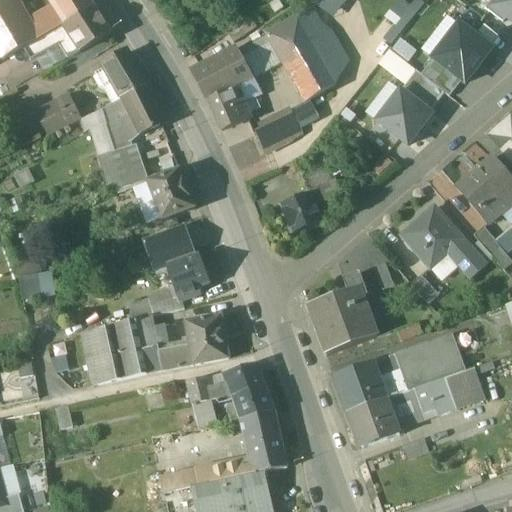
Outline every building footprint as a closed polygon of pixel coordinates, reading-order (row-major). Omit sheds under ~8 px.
[(11,0),(0,0),(0,55),(3,62),(23,50),(36,43),(25,24),(11,0)] [(66,0),(56,6),(25,24),(36,43),(52,34),(64,27),(95,10),(88,0),(66,0)] [(336,20),(350,0),(317,0),(315,4),(336,20)] [(511,0),(505,0),(496,11),(511,22),(511,0)] [(95,10),(64,27),(80,52),(111,34),(95,10)] [(325,37),(312,12),(296,21),(335,88),(347,65),(329,34),(325,37)] [(251,19),(228,35),(234,44),(257,29),(251,19)] [(267,38),(305,105),(335,88),(296,21),(267,38)] [(80,52),(64,27),(52,34),(59,44),(60,46),(68,59),(80,52)] [(491,52),(460,28),(435,62),(463,83),(465,85),(491,52)] [(36,43),(23,50),(31,62),(60,46),(59,44),(52,34),(36,43)] [(402,40),(393,50),(409,64),(418,53),(402,40)] [(150,88),(129,53),(104,66),(105,68),(114,84),(105,89),(114,105),(123,100),(123,101),(150,88)] [(237,53),(195,76),(209,103),(235,89),(252,80),(237,53)] [(463,83),(435,62),(422,78),(445,95),(450,100),(463,83)] [(105,68),(96,72),(95,77),(100,87),(105,89),(114,84),(105,68)] [(430,114),(445,95),(416,73),(402,93),(430,114)] [(150,88),(123,101),(140,137),(167,123),(150,88)] [(235,89),(209,103),(223,134),(248,120),(235,89)] [(430,114),(402,93),(377,126),(408,150),(434,117),(430,114)] [(69,98),(38,114),(50,138),(81,121),(69,98)] [(114,105),(101,112),(113,150),(130,141),(140,137),(123,101),(123,100),(114,105)] [(254,135),(229,148),(238,168),(302,136),(299,131),(318,121),(309,105),(254,135)] [(248,120),(223,134),(229,148),(254,135),(248,120)] [(138,167),(130,141),(113,150),(114,154),(124,185),(150,177),(146,164),(138,167)] [(124,185),(114,154),(102,158),(111,189),(124,185)] [(511,182),(493,160),(458,190),(489,227),(501,217),(511,208),(511,207),(511,182)] [(329,167),(303,178),(308,191),(334,180),(329,167)] [(181,170),(149,183),(162,219),(163,221),(167,220),(170,228),(178,225),(175,217),(196,209),(181,170)] [(312,195),(280,210),(291,238),(323,225),(312,195)] [(511,208),(501,217),(511,229),(511,208)] [(435,210),(402,239),(431,272),(449,256),(463,243),(464,243),(435,210)] [(511,229),(496,243),(506,257),(511,251),(511,229)] [(496,243),(484,230),(474,238),(491,257),(504,273),(511,266),(511,263),(506,257),(496,243)] [(197,258),(188,231),(147,246),(158,277),(169,273),(168,269),(197,258)] [(463,243),(449,256),(472,282),(486,269),(463,243)] [(197,258),(168,269),(169,273),(175,288),(170,290),(174,301),(179,299),(180,303),(201,296),(198,288),(210,284),(200,257),(197,258)] [(386,266),(375,270),(383,293),(394,289),(386,266)] [(31,276),(31,297),(56,296),(55,275),(31,276)] [(360,276),(344,282),(349,296),(340,299),(339,298),(309,308),(310,311),(313,309),(323,337),(320,338),(327,359),(378,340),(364,300),(368,299),(360,276)] [(439,298),(422,278),(412,287),(429,307),(439,298)] [(223,316),(188,324),(194,367),(195,368),(229,360),(223,316)] [(152,319),(135,323),(148,376),(163,373),(158,348),(152,319)] [(135,323),(83,337),(95,388),(148,376),(135,323)] [(419,326),(398,333),(402,344),(423,336),(419,326)] [(453,339),(398,358),(411,394),(414,393),(447,381),(466,374),(453,339)] [(191,342),(158,348),(163,373),(194,367),(191,342)] [(398,358),(375,367),(388,402),(411,394),(398,358)] [(23,398),(38,396),(34,365),(19,367),(23,398)] [(257,366),(227,374),(235,398),(235,399),(265,388),(257,366)] [(375,367),(336,381),(348,416),(388,402),(375,367)] [(472,372),(447,381),(458,413),(483,404),(472,372)] [(206,379),(188,384),(193,407),(212,403),(206,379)] [(447,381),(414,393),(418,405),(423,418),(435,413),(438,420),(458,413),(447,381)] [(265,388),(235,399),(237,406),(242,421),(243,421),(275,414),(265,388)] [(411,394),(388,402),(390,409),(399,406),(401,411),(418,405),(414,393),(411,394)] [(235,398),(226,400),(228,408),(237,406),(235,399),(235,398)] [(212,403),(193,407),(197,424),(230,417),(228,408),(226,400),(212,403)] [(388,402),(348,416),(361,451),(400,438),(388,402)] [(69,409),(56,412),(61,432),(73,429),(69,409)] [(275,414),(243,421),(247,438),(279,430),(275,414)] [(279,430),(247,438),(252,462),(256,477),(265,475),(288,470),(279,430)] [(214,486),(165,497),(168,511),(216,511),(271,500),(265,475),(256,477),(252,462),(210,471),(214,486)] [(48,511),(46,494),(24,496),(26,511),(48,511)] [(0,510),(0,511),(23,511),(20,497),(4,501),(6,508),(0,510)] [(273,511),(271,500),(216,511),(273,511)]
